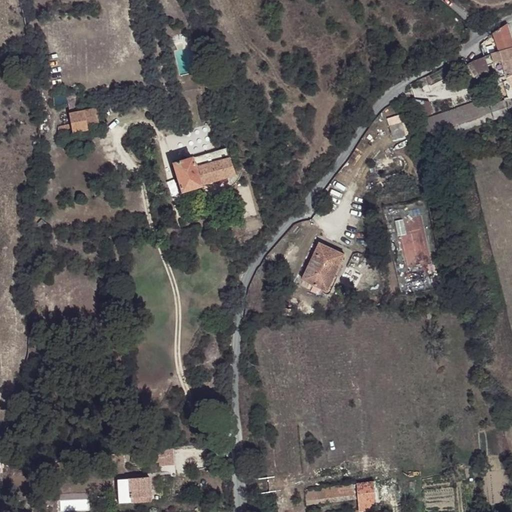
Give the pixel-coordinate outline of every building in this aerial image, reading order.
[(511,42),(506,25),(493,34),(499,52),(511,48),(511,42)] [(487,57),(484,58),(486,67),(495,64),(498,79),(507,77),(511,89),(511,48),(499,52),(487,57)] [(486,67),(484,58),(469,64),(471,69),(477,82),(489,77),(486,67)] [(444,68),(418,81),(421,88),(427,84),(428,86),(448,76),(444,68)] [(477,82),(471,69),(467,71),(470,80),(468,81),(470,88),(478,85),(477,82)] [(59,136),(88,131),(87,125),(98,123),(95,110),(76,113),(73,97),(68,98),(67,95),(52,97),(54,107),(67,106),(69,115),(71,125),(57,128),(59,136)] [(489,99),(421,122),(428,144),(492,121),(506,116),(502,104),(491,107),(489,99)] [(429,102),(414,101),(420,120),(433,115),(429,102)] [(394,138),(407,135),(403,122),(390,125),(394,138)] [(215,157),(225,154),(223,148),(213,151),(215,157)] [(195,168),(192,159),(192,158),(172,164),(181,193),(200,186),(200,185),(195,168)] [(199,167),(195,168),(200,185),(235,175),(229,158),(226,159),(220,161),(199,167)] [(329,295),(347,256),(319,243),(301,281),(329,295)] [(111,451),(99,452),(100,462),(104,461),(104,463),(112,463),(112,458),(111,451)] [(146,453),(130,455),(131,463),(147,461),(146,453)] [(118,501),(121,501),(150,499),(148,476),(120,478),(120,483),(117,484),(118,501)] [(368,496),(368,487),(304,493),(305,503),(368,496)]
